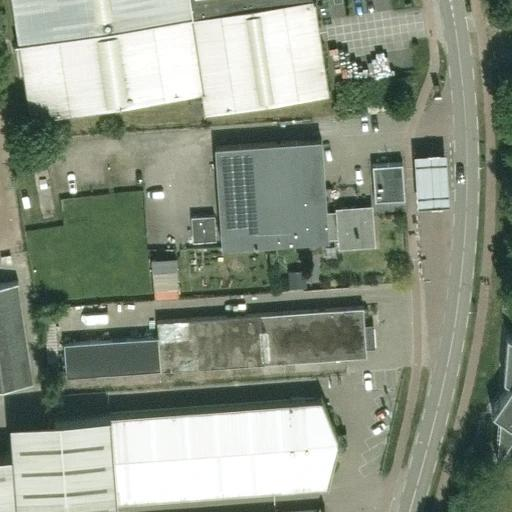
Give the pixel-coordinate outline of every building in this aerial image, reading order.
[(12,0),(31,117),(201,91),(204,111),(328,92),(313,0),(12,0)] [(193,112),(202,111),(199,97),(191,99),(193,112)] [(328,238),(326,214),(322,139),(215,146),(221,245),(328,238)] [(449,200),(446,145),(414,147),(417,201),(449,200)] [(375,201),(405,199),(403,162),(372,165),(375,201)] [(339,245),(373,243),(371,206),(337,208),(337,213),(326,214),(328,238),(339,237),(339,245)] [(189,245),(189,232),(165,233),(166,246),(189,245)] [(0,386),(33,381),(18,281),(0,283),(0,386)] [(63,343),(66,377),(367,355),(363,305),(157,320),(158,336),(63,343)] [(48,375),(59,374),(55,310),(44,311),(48,375)] [(511,335),(507,332),(503,378),(510,382),(491,409),(500,415),(497,460),(498,460),(499,439),(510,440),(511,437),(511,335)] [(323,372),(343,371),(343,361),(322,362),(323,372)] [(321,398),(109,413),(115,499),(327,484),(328,484),(338,444),(337,444),(336,436),(337,436),(322,397),(321,398)] [(0,511),(17,511),(13,452),(0,453),(0,511)]
